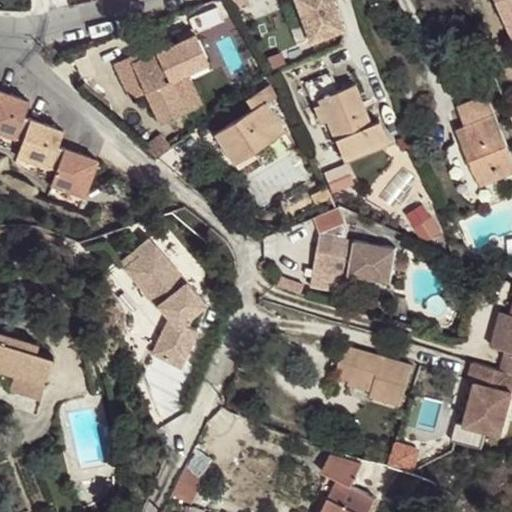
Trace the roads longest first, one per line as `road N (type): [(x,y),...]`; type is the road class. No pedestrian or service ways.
road 1 (residential): [(154,511),(212,391),(244,273),(244,241),(50,79),(25,45)]
road 2 (unknown): [(244,273),(423,327)]
